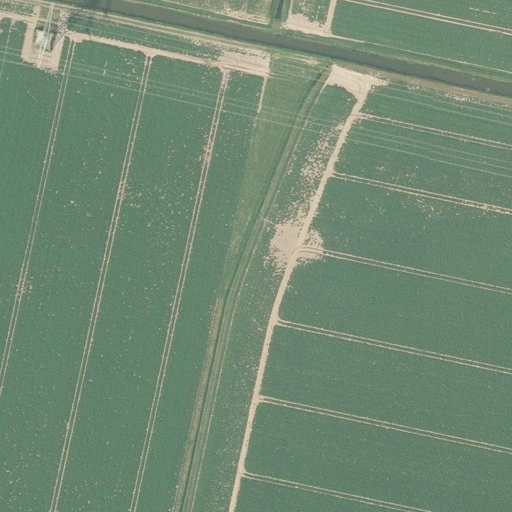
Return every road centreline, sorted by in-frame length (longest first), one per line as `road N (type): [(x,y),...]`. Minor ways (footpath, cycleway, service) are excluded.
road 1 (track): [(14,0),(511,101)]
road 2 (track): [(511,77),(139,0)]
